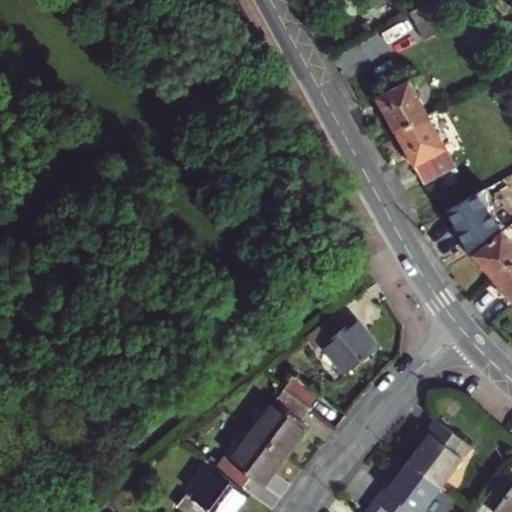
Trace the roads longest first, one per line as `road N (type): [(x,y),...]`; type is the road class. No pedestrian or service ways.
road 1 (tertiary): [(271,0),(460,327)]
road 2 (residential): [(460,327),(365,428),(301,511)]
